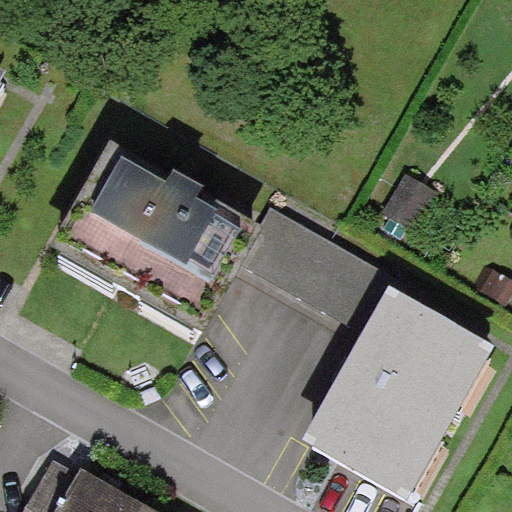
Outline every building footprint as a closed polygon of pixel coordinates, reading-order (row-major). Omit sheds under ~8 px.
[(188,191),(116,149),(55,253),(194,334),(255,229),(188,191)] [(437,196),(408,179),(385,219),(415,236),(437,196)] [(404,303),(414,286),(271,209),(240,267),(369,337),(392,296),(404,303)] [(404,303),(392,296),(369,337),(344,378),(304,445),(406,507),(495,355),(404,303)] [(147,511),(82,475),(80,479),(55,464),(28,511),(147,511)]
